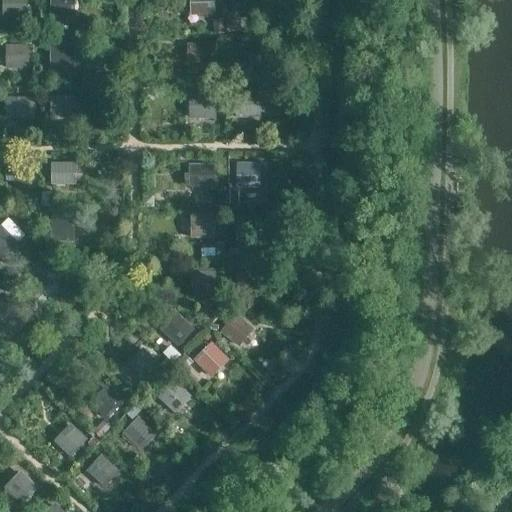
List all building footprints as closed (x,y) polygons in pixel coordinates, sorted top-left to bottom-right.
[(3,0),(3,19),(29,20),(29,0),(3,0)] [(205,0),(173,0),(173,26),(205,26),(205,0)] [(238,0),(238,12),(255,13),(255,0),(238,0)] [(65,3),(34,3),(34,28),(65,28),(65,3)] [(51,66),(77,67),(77,44),(52,43),(51,66)] [(0,80),(17,81),(17,45),(0,45),(0,80)] [(247,46),(218,46),(218,72),(247,72),(247,46)] [(66,94),(32,94),(32,118),(66,118),(66,94)] [(30,117),(31,97),(7,96),(6,117),(30,117)] [(208,98),(175,99),(175,126),(209,125),(208,98)] [(239,100),(240,114),(262,114),(261,99),(239,100)] [(79,183),(78,162),(55,162),(55,183),(79,183)] [(191,185),(218,185),(218,163),(191,162),(191,185)] [(29,166),(0,165),(0,191),(29,191),(29,166)] [(260,169),(224,169),(224,197),(260,197),(260,169)] [(291,183),(270,187),(273,202),(293,198),(291,183)] [(0,253),(6,258),(28,233),(10,216),(0,227),(0,253)] [(207,219),(175,219),(175,245),(207,245),(207,219)] [(71,226),(41,226),(41,252),(71,252),(71,226)] [(194,269),(195,282),(217,281),(217,268),(194,269)] [(264,274),(231,275),(231,299),(264,299),(264,274)] [(163,312),(144,330),(170,358),(189,340),(163,312)] [(220,332),(239,347),(254,329),(235,314),(220,332)] [(196,358),(212,378),(232,361),(215,341),(196,358)] [(165,385),(147,403),(172,428),(190,410),(165,385)] [(92,392),(72,412),(95,436),(115,416),(92,392)] [(143,449),(159,433),(141,415),(125,431),(143,449)] [(73,455),(90,437),(72,422),(56,440),(73,455)] [(94,460),(76,478),(100,502),(118,484),(94,460)] [(8,473),(0,481),(0,497),(14,511),(20,511),(34,499),(8,473)]
